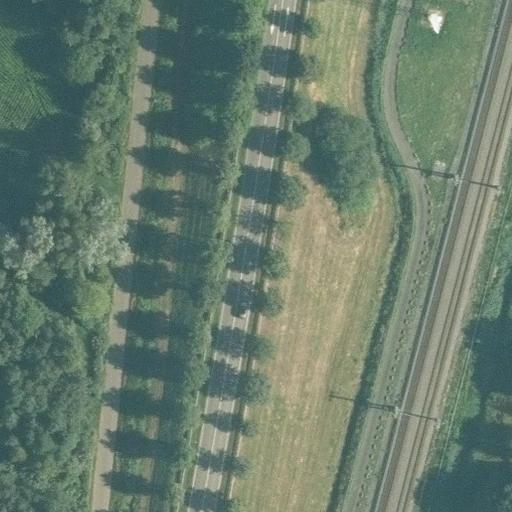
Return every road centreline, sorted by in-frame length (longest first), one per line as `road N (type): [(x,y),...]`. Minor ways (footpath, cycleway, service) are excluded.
road 1 (tertiary): [(202,511),(289,0)]
road 2 (unclassified): [(96,511),(155,0)]
